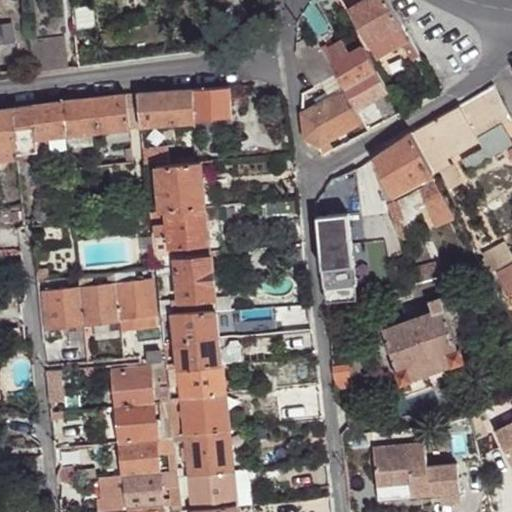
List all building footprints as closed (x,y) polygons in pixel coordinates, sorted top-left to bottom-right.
[(312,23),(317,33),(331,25),(316,0),(312,0),(303,9),(311,24),(312,23)] [(402,24),(387,0),(364,0),(349,10),(369,44),(402,24)] [(91,5),(74,6),(76,29),(93,27),(91,5)] [(410,38),(402,24),(369,44),(376,57),(410,38)] [(64,34),(30,38),(34,72),(68,67),(64,34)] [(302,63),(324,50),(319,37),(296,51),(302,63)] [(367,73),(376,67),(364,46),(351,54),(354,58),(359,59),(367,73)] [(326,79),(337,73),(332,65),(324,50),(302,63),(316,85),(326,79)] [(357,109),(390,91),(376,67),(367,73),(359,59),(354,58),(351,54),(332,65),(337,73),(340,79),(346,89),(357,109)] [(329,86),(340,79),(337,73),(326,79),(329,86)] [(494,84),(459,104),(468,120),(478,137),(511,118),(494,84)] [(442,92),(441,90),(440,91),(437,86),(432,88),(436,95),(442,92)] [(230,87),(193,90),(195,120),(232,117),(230,87)] [(321,145),(364,120),(357,109),(346,89),(303,113),(306,137),(321,145)] [(195,120),(193,90),(138,93),(141,126),(175,123),(175,121),(195,120)] [(128,129),(141,127),(141,126),(138,93),(125,95),(128,129)] [(100,97),(63,102),(65,136),(84,134),(105,132),(128,129),(125,95),(100,97)] [(65,136),(63,102),(35,106),(37,140),(65,136)] [(459,104),(411,133),(419,149),(428,144),(468,120),(459,104)] [(17,142),(37,140),(35,106),(13,108),(17,142)] [(0,149),(17,148),(17,142),(13,108),(0,109),(0,149)] [(195,120),(197,135),(234,132),(232,117),(195,120)] [(428,144),(419,149),(432,172),(432,174),(433,175),(450,167),(444,154),(478,137),(468,120),(428,144)] [(511,142),(503,125),(462,152),(472,171),(511,148),(511,142)] [(130,141),(128,129),(105,132),(106,143),(130,141)] [(372,159),(373,160),(392,195),(393,194),(432,174),(432,172),(419,149),(411,133),(372,159)] [(65,136),(67,147),(76,147),(85,146),(84,134),(65,136)] [(59,149),(67,147),(65,136),(37,140),(39,151),(59,149)] [(143,140),(144,152),(158,150),(158,149),(157,139),(143,140)] [(18,153),(39,151),(37,140),(17,142),(17,148),(18,153)] [(61,169),(69,168),(68,161),(67,150),(67,147),(59,149),(61,169)] [(69,168),(78,167),(76,150),(76,147),(67,147),(67,150),(68,161),(69,168)] [(0,159),(19,158),(18,153),(17,148),(0,149),(0,159)] [(156,166),(167,165),(166,149),(158,149),(158,150),(144,152),(146,167),(156,166)] [(176,164),(200,162),(199,152),(175,154),(176,164)] [(217,205),(214,161),(203,162),(207,207),(217,205)] [(207,207),(203,162),(200,162),(176,164),(167,165),(156,166),(162,211),(167,211),(207,207)] [(162,211),(156,166),(146,167),(145,168),(149,213),(150,212),(160,211),(162,211)] [(455,167),(443,173),(452,192),(464,185),(455,167)] [(433,175),(432,174),(393,194),(397,200),(436,181),(433,175)] [(456,219),(438,184),(421,193),(437,228),(456,219)] [(301,214),(299,197),(266,200),(268,216),(301,214)] [(397,200),(388,204),(395,222),(403,218),(397,200)] [(247,212),(246,203),(217,205),(218,211),(219,215),(247,212)] [(207,212),(207,207),(167,211),(171,248),(210,245),(207,212)] [(162,231),(160,211),(150,212),(153,233),(162,231)] [(348,212),(317,213),(321,253),(326,303),(357,300),(355,285),(357,285),(348,212)] [(511,255),(504,242),(477,257),(480,263),(481,265),(482,265),(487,276),(499,269),(507,265),(511,261),(511,255)] [(181,255),(156,257),(157,267),(157,268),(178,265),(177,260),(181,259),(181,255)] [(182,312),(216,309),(212,257),(181,259),(177,260),(178,265),(182,312)] [(438,261),(412,268),(418,283),(422,282),(442,276),(438,261)] [(511,268),(511,261),(507,265),(499,269),(502,274),(511,268)] [(511,268),(502,274),(499,275),(511,300),(511,268)] [(135,280),(134,270),(116,272),(116,277),(117,282),(120,319),(138,317),(139,327),(158,325),(153,278),(135,280)] [(116,277),(116,272),(79,276),(79,282),(116,277)] [(442,276),(422,282),(425,293),(459,284),(456,273),(442,276)] [(79,282),(79,276),(38,280),(38,287),(79,282)] [(84,323),(120,319),(117,282),(79,286),(84,323)] [(411,285),(390,290),(393,301),(425,293),(422,282),(418,283),(414,284),(411,285)] [(78,324),(84,323),(79,286),(44,291),(48,327),(58,326),(78,324)] [(431,299),(435,311),(445,307),(446,309),(448,308),(443,295),(431,299)] [(162,313),(170,312),(169,303),(161,305),(162,313)] [(400,373),(412,368),(451,353),(462,349),(461,347),(446,309),(445,307),(435,311),(384,330),(399,370),(400,373)] [(220,336),(217,309),(216,309),(182,312),(174,312),(177,341),(220,336)] [(121,328),(125,328),(139,327),(138,317),(120,319),(121,328)] [(78,336),(78,324),(58,326),(59,338),(78,336)] [(235,362),(232,335),(220,336),(222,363),(235,362)] [(222,363),(220,336),(177,341),(177,347),(179,367),(179,369),(222,365),(222,363)] [(44,339),(45,351),(56,348),(55,337),(44,339)] [(31,353),(30,342),(25,342),(25,343),(19,344),(19,354),(31,353)] [(462,349),(451,353),(455,364),(467,359),(462,346),(461,347),(462,349)] [(148,348),(149,362),(158,362),(162,361),(161,347),(148,348)] [(335,391),(349,389),(347,377),(349,376),(348,366),(346,366),(344,353),(331,354),(335,391)] [(451,353),(412,368),(416,378),(455,364),(451,353)] [(169,387),(167,369),(166,361),(162,361),(158,362),(162,402),(171,401),(170,398),(169,392),(169,387)] [(226,394),(222,365),(179,369),(182,398),(226,394)] [(115,393),(117,407),(154,403),(150,368),(114,371),(115,393)] [(416,378),(412,368),(400,373),(399,370),(396,371),(402,384),(416,378)] [(47,371),(49,396),(64,394),(61,370),(47,371)] [(115,393),(114,371),(104,371),(105,393),(115,393)] [(229,429),(226,394),(182,398),(183,403),(186,433),(229,429)] [(183,403),(182,398),(174,398),(170,398),(171,401),(172,417),(174,434),(179,434),(176,404),(183,403)] [(164,418),(172,417),(171,401),(162,402),(164,418)] [(117,407),(121,442),(158,438),(154,403),(117,407)] [(106,408),(109,443),(121,442),(117,407),(106,408)] [(174,437),(174,434),(172,417),(164,418),(165,438),(174,437)] [(511,424),(496,433),(511,463),(511,424)] [(234,472),(229,429),(186,433),(191,476),(234,472)] [(169,472),(177,471),(177,469),(174,437),(165,438),(169,472)] [(121,442),(124,476),(161,472),(158,438),(121,442)] [(411,483),(412,492),(413,497),(461,492),(458,464),(428,467),(425,442),(373,448),(377,486),(411,483)] [(72,465),(57,466),(57,468),(58,481),(74,480),(72,465)] [(179,484),(178,477),(177,471),(169,472),(171,488),(179,486),(179,484)] [(161,472),(124,476),(112,477),(99,478),(101,499),(99,499),(100,511),(165,506),(161,472)] [(237,507),(234,472),(191,476),(191,483),(194,511),(237,507)] [(378,495),(412,492),(411,483),(377,486),(378,495)] [(173,506),(180,505),(179,486),(171,488),(173,506)]
